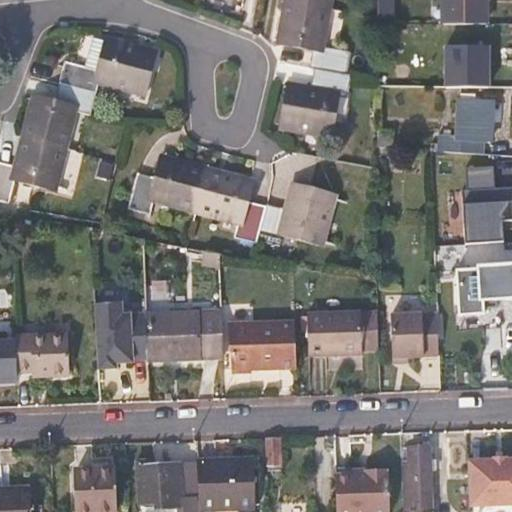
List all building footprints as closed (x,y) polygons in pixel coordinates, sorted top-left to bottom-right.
[(287,0),(286,11),(280,41),(314,47),(310,68),(316,69),(311,92),(291,89),(284,128),(329,137),(336,98),(347,100),(351,76),(346,75),(349,54),(321,49),(327,18),(330,0),(287,0)] [(394,25),(394,0),(379,0),(379,25),(394,25)] [(487,25),(486,0),(442,0),(442,25),(487,25)] [(0,202),(9,205),(15,179),(53,189),(63,150),(74,110),(91,114),(95,96),(99,83),(140,94),(151,52),(109,41),(101,72),(65,63),(59,86),(53,106),(33,101),(23,141),(16,168),(0,164),(0,202)] [(491,144),(493,102),(458,101),(456,136),(437,136),(437,153),(483,156),(483,143),(491,144)] [(393,150),(393,131),(377,131),(377,149),(393,150)] [(244,203),(249,181),(209,171),(164,160),(158,180),(138,175),(129,210),(150,215),(153,202),(199,214),(238,225),(235,238),(257,243),(257,241),(279,246),(281,234),(321,244),(332,198),(293,188),(287,211),(265,206),(265,208),(244,203)] [(495,265),(495,249),(477,249),(477,266),(495,265)] [(219,270),(218,256),(205,253),(203,267),(219,270)] [(511,302),(511,264),(495,265),(477,266),(475,266),(477,304),(511,302)] [(119,305),(95,307),(99,371),(116,370),(116,365),(116,363),(133,362),(147,361),(145,316),(120,318),(119,305)] [(378,348),(377,308),(307,310),(308,352),(362,352),(362,349),(378,348)] [(223,359),(221,313),(145,316),(147,361),(147,362),(223,359)] [(438,356),(436,315),(391,316),(392,357),(407,357),(438,356)] [(232,370),(296,368),(295,324),(229,325),(231,353),(232,353),(232,370)] [(68,378),(66,338),(15,340),(17,375),(32,375),(44,375),(44,379),(68,378)] [(280,468),(280,440),(265,440),(266,468),(280,468)] [(432,511),(431,448),(407,449),(407,463),(401,463),(402,511),(432,511)] [(492,462),(466,463),(468,508),(511,505),(511,460),(504,461),(504,459),(492,459),(492,462)] [(136,461),(139,506),(154,506),(154,509),(182,509),(180,466),(147,466),(147,460),(136,461)] [(255,508),(254,463),(195,465),(198,510),(255,508)] [(114,511),(113,472),(77,473),(78,511),(114,511)] [(366,477),(336,478),(336,511),(388,511),(389,477),(386,477),(386,473),(366,473),(366,477)] [(0,511),(41,511),(41,493),(3,494),(3,489),(0,489),(0,511)]
